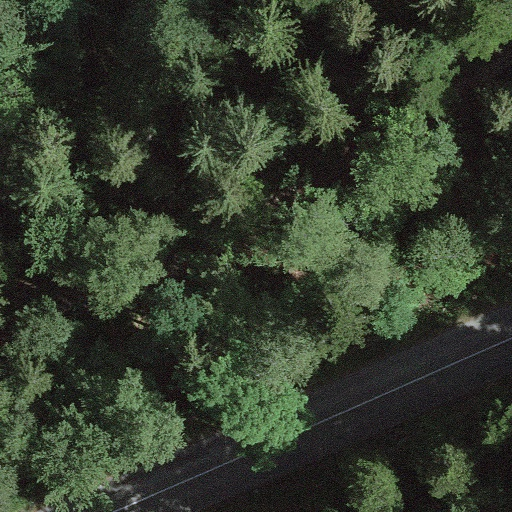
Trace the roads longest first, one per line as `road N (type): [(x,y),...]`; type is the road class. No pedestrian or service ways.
road 1 (track): [(511,43),(230,237),(0,338)]
road 2 (secondary): [(108,511),(511,329)]
